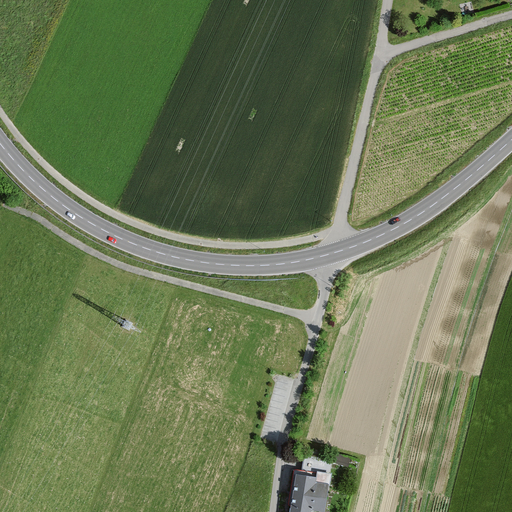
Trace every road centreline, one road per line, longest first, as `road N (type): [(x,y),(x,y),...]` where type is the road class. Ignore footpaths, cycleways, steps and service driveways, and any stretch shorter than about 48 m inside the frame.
road 1 (motorway): [(8,511),(226,0)]
road 2 (motorway): [(190,0),(0,448)]
road 3 (secondary): [(0,143),(54,199),(161,253),(265,265),(333,252)]
road 4 (track): [(318,319),(137,271),(4,203)]
road 5 (unclassified): [(333,252),(286,426),(273,511)]
road 6 (residential): [(388,0),(333,252)]
road 7 (secondary): [(333,252),(420,213),(511,139)]
